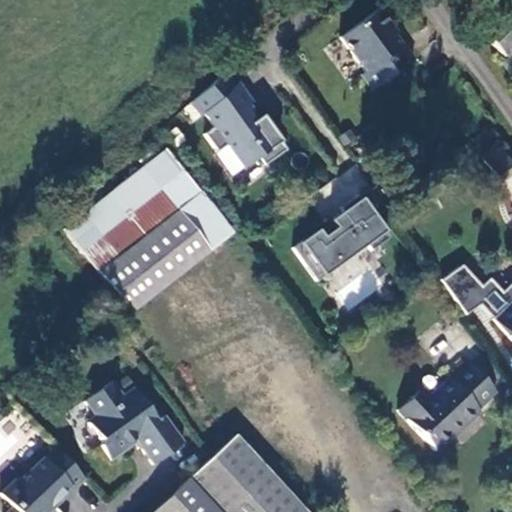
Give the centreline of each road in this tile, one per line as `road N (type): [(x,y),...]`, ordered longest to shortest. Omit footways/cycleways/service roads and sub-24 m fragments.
road 1 (residential): [(324,0),(264,55),(342,163)]
road 2 (unclassified): [(511,125),(422,0)]
